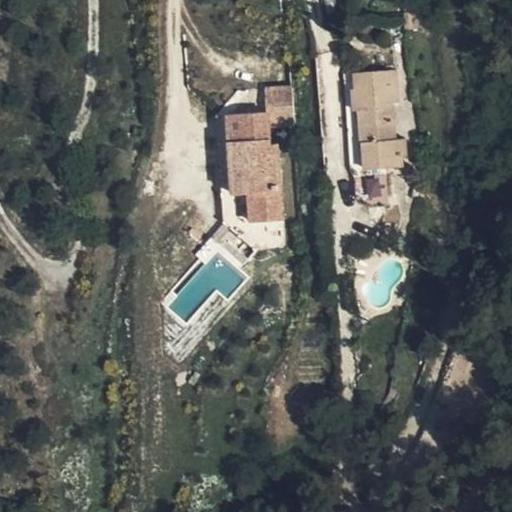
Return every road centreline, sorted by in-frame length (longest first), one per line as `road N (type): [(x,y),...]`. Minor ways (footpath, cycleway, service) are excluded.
road 1 (track): [(172,0),(173,177),(149,232),(149,487)]
road 2 (track): [(0,211),(35,262),(61,274),(79,259),(69,163),(89,107),(95,0)]
road 3 (unknown): [(318,0),(350,211)]
